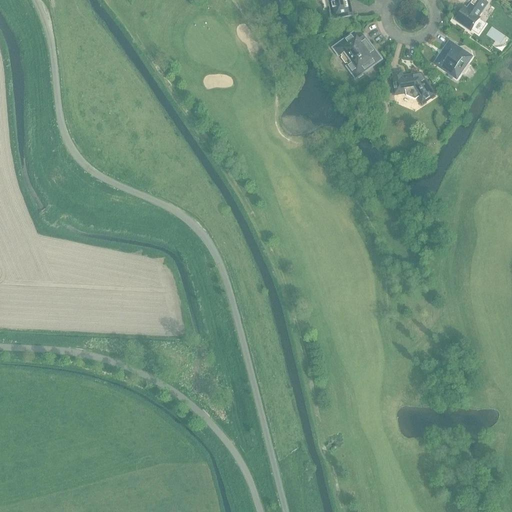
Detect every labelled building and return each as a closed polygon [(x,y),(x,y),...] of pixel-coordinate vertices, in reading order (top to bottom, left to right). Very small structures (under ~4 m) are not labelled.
[(328,0),(333,20),(352,15),(348,0),(328,0)] [(480,19),(478,17),(487,3),(482,0),(473,0),(467,10),(464,8),(455,20),(471,31),(480,19)] [(364,37),(359,41),(353,33),(333,48),(339,57),(343,54),(350,64),(346,67),(355,79),(381,60),(364,37)] [(464,46),(458,48),(449,41),(433,64),(456,80),(472,57),(471,51),(464,46)] [(418,74),(402,77),(401,72),(393,74),(393,78),(391,79),(394,96),(405,94),(406,96),(415,100),(417,99),(421,105),(435,96),(422,76),(418,74)]
